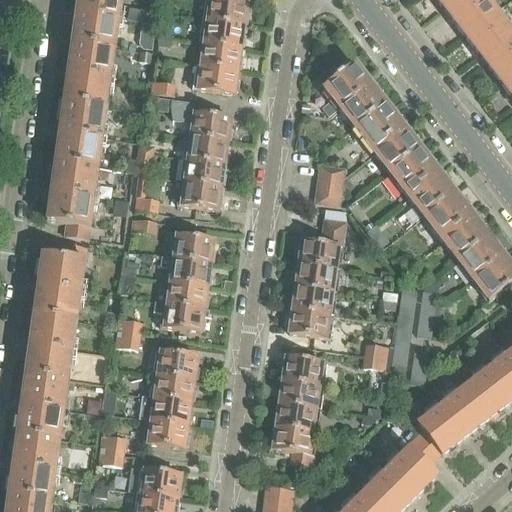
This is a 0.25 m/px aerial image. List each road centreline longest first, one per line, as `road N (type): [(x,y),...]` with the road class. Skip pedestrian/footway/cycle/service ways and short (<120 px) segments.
road 1 (residential): [(307,0),(292,19),(222,511)]
road 2 (residential): [(0,298),(41,3)]
road 3 (tertiary): [(511,196),(358,0)]
